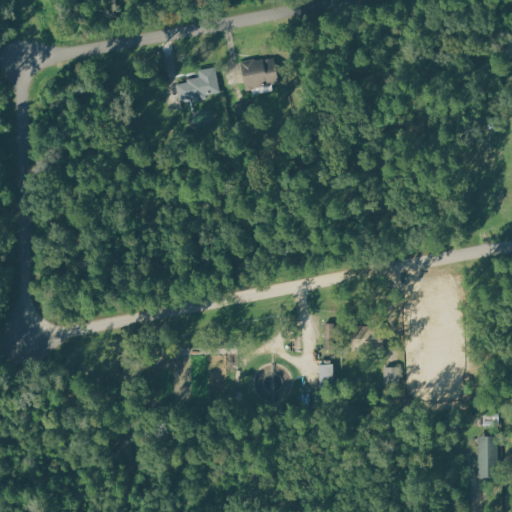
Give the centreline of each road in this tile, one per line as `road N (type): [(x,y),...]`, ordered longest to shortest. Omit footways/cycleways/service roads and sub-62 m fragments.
road 1 (residential): [(35,331),(79,331),(511,244)]
road 2 (residential): [(329,0),(25,63)]
road 3 (residential): [(25,63),(24,299),(35,331)]
